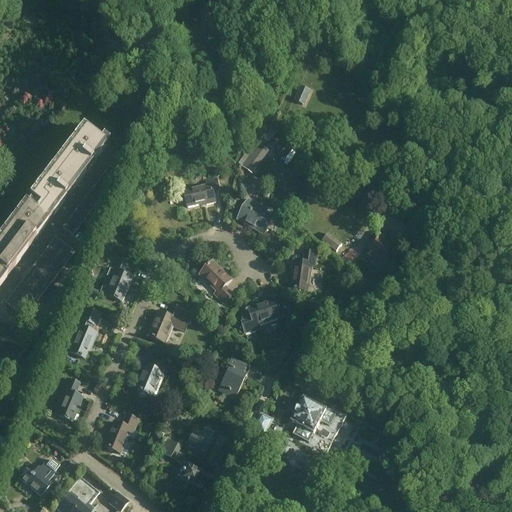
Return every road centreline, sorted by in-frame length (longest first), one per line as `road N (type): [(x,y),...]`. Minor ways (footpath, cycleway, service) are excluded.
road 1 (residential): [(158,511),(79,455),(144,295),(161,267),(200,238),(225,238),(262,273)]
road 2 (residential): [(203,511),(282,369),(314,340),(383,301)]
